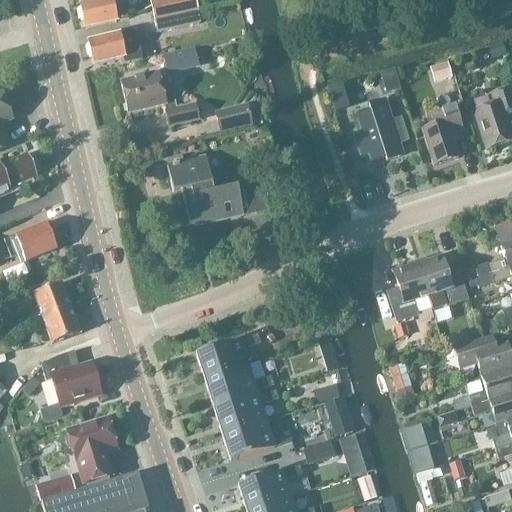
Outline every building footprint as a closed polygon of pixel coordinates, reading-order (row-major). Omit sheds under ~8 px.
[(110,0),(111,0),(109,0),(80,7),(85,29),(116,23),(116,22),(128,20),(123,0),(110,0)] [(194,0),(179,0),(151,6),(154,21),(197,12),(194,0)] [(135,32),(88,43),(94,66),(124,59),(125,64),(142,60),(135,32)] [(169,128),(198,122),(194,106),(177,110),(175,98),(164,100),(158,76),(121,84),(128,115),(164,107),(169,128)] [(504,117),(511,114),(511,101),(508,90),(490,96),(494,106),(473,112),(485,151),(511,142),(504,117)] [(0,125),(11,121),(0,93),(0,151),(8,148),(2,134),(0,134),(0,125)] [(400,120),(391,123),(384,101),(368,106),(370,112),(355,117),(361,133),(353,136),(358,152),(366,150),(370,163),(385,158),(386,162),(402,157),(398,144),(407,141),(400,120)] [(247,107),(215,115),(220,135),(252,127),(247,107)] [(450,136),(462,132),(455,107),(425,116),(429,128),(421,130),(432,168),(457,160),(450,136)] [(0,199),(33,186),(31,180),(35,178),(32,170),(34,169),(36,165),(33,159),(30,158),(27,159),(26,156),(0,166),(0,199)] [(198,227),(254,214),(248,186),(213,195),(204,158),(167,167),(173,195),(183,193),(185,201),(192,200),(198,227)] [(55,251),(50,239),(45,225),(14,237),(15,238),(3,242),(10,260),(21,255),(25,263),(55,251)] [(490,276),(511,268),(511,225),(495,231),(504,260),(474,270),(477,280),(490,276)] [(440,258),(416,266),(430,309),(431,312),(466,300),(458,274),(446,278),(440,258)] [(430,309),(416,266),(393,273),(399,293),(387,297),(396,323),(417,316),(416,314),(430,309)] [(511,268),(490,276),(493,286),(511,280),(511,268)] [(42,320),(70,310),(60,285),(33,295),(42,320)] [(511,309),(502,313),(508,334),(511,333),(511,309)] [(79,335),(70,310),(42,320),(51,345),(79,335)] [(257,314),(260,334),(271,332),(268,312),(257,314)] [(195,355),(203,381),(247,367),(242,350),(260,345),(258,337),(257,335),(252,337),(239,341),(195,355)] [(490,338),(452,350),(459,372),(476,366),(480,380),(511,369),(511,364),(506,346),(494,349),(490,338)] [(254,353),(258,365),(274,360),(270,348),(254,353)] [(387,357),(392,376),(410,371),(405,353),(387,357)] [(74,354),(56,359),(40,367),(45,383),(51,381),(59,407),(63,406),(66,408),(73,406),(74,403),(99,395),(91,366),(79,370),(74,354)] [(247,367),(203,381),(211,407),(255,393),(274,387),(270,378),(252,384),(247,367)] [(511,369),(480,380),(484,393),(467,398),(470,408),(511,395),(511,369)] [(315,383),(318,393),(337,386),(334,376),(315,383)] [(256,397),(213,411),(221,437),(265,423),(259,407),(278,401),(275,392),(257,397),(256,397)] [(495,426),(504,423),(511,420),(511,395),(470,408),(473,418),(490,412),(495,426)] [(439,406),(442,419),(455,416),(452,403),(439,406)] [(511,420),(504,423),(508,436),(491,442),(494,452),(511,445),(511,420)] [(66,433),(67,437),(65,440),(68,449),(72,451),(75,462),(76,462),(83,485),(110,477),(106,462),(104,462),(101,454),(116,450),(107,421),(66,433)] [(265,423),(221,437),(229,463),(291,443),(288,434),(270,440),(265,423)] [(511,445),(494,452),(497,461),(511,456),(511,445)] [(466,450),(450,451),(451,470),(468,469),(466,450)] [(237,486),(244,511),(246,511),(289,499),(284,482),(302,476),(299,467),(237,486)] [(147,511),(137,475),(41,504),(42,511),(147,511)] [(70,477),(47,483),(51,499),(75,493),(70,477)] [(507,492),(483,500),(486,509),(510,501),(507,492)] [(293,511),(289,499),(246,511),(313,511),(312,509),(304,511),(293,511)]
